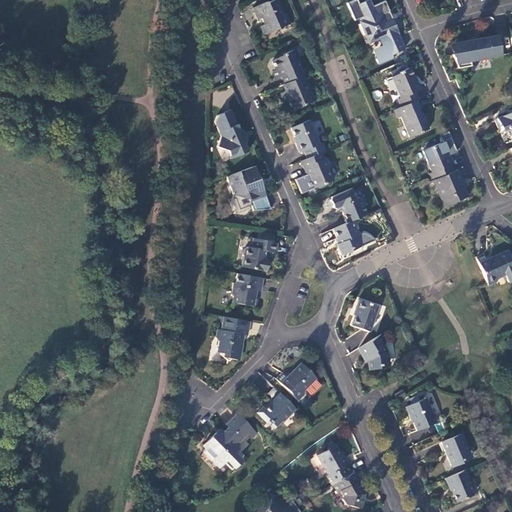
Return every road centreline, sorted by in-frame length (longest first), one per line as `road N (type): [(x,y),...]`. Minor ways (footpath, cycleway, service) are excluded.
road 1 (residential): [(304,242),(216,0)]
road 2 (residential): [(399,511),(320,328)]
road 3 (residential): [(499,211),(420,31)]
road 4 (residential): [(499,211),(373,260),(337,284)]
